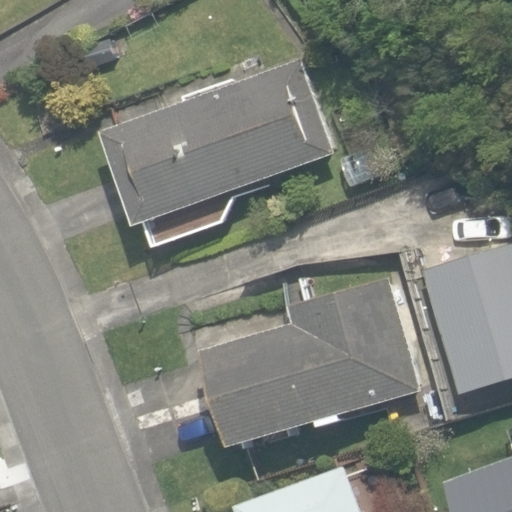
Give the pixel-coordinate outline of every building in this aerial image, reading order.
[(115,131),(149,223),(344,152),(310,60),(115,131)] [(469,394),(511,380),(511,244),(431,269),(469,394)] [(217,348),(245,443),(329,419),(331,427),(347,422),(345,415),(430,390),(396,275),(302,303),(308,321),(217,348)] [(511,511),(511,457),(457,478),(469,511),(511,511)] [(247,503),(249,511),(369,511),(352,464),(247,503)]
